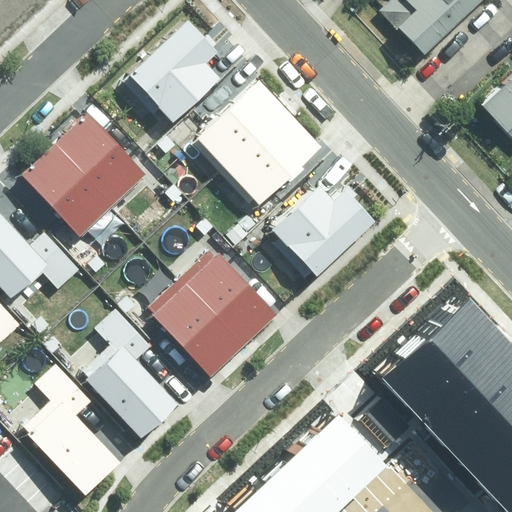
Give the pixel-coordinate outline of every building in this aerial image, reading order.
[(386,0),(380,6),(419,47),(470,0),(386,0)] [(124,67),(166,112),(212,69),(200,56),(211,45),(181,13),(124,67)] [(511,63),(477,94),(511,133),(511,63)] [(191,129),(221,161),(281,105),(252,73),(191,129)] [(47,135),(106,196),(138,165),(80,104),(47,135)] [(281,105),(221,161),(251,193),(311,137),(281,105)] [(47,135),(15,166),(74,227),(106,196),(47,135)] [(326,191),(312,177),(266,221),(310,266),(365,213),(335,182),(326,191)] [(0,212),(0,285),(2,288),(6,285),(10,290),(37,265),(53,281),(75,261),(40,224),(24,238),(0,212)] [(212,245),(178,276),(235,337),(269,306),(212,245)] [(235,337),(178,276),(146,306),(203,367),(235,337)] [(511,412),(511,348),(453,287),(358,378),(450,472),(511,412)] [(80,371),(135,429),(172,394),(132,353),(148,338),(112,300),(90,320),(106,337),(78,363),(83,368),(80,371)] [(0,331),(15,318),(0,302),(0,331)] [(24,423),(22,425),(77,484),(111,452),(70,409),(87,394),(52,356),(31,376),(47,393),(20,418),(24,423)] [(219,511),(324,511),(390,451),(342,399),(219,511)] [(511,511),(511,412),(450,472),(489,511),(511,511)]
